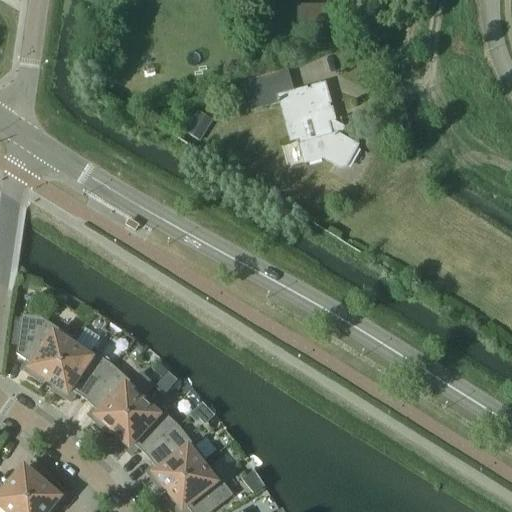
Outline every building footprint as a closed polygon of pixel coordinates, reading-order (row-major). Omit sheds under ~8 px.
[(330,31),(330,6),(298,6),(298,31),(330,31)] [(287,68),(243,80),(252,110),(279,103),(289,141),(298,139),(304,162),(305,166),(321,162),(339,172),(345,169),(357,147),(337,136),(330,138),(325,122),(335,119),(331,106),(329,107),(324,85),(309,89),(309,90),(308,91),(307,87),(293,91),(287,68)] [(195,117),(184,134),(198,143),(209,126),(195,117)] [(20,317),(19,320),(12,319),(8,347),(16,348),(14,356),(31,367),(25,375),(39,384),(41,381),(46,385),(74,343),(39,319),(20,317)] [(111,368),(74,343),(46,385),(52,388),(50,391),(63,400),(69,392),(84,402),(111,368)] [(161,365),(152,374),(160,382),(169,372),(161,365)] [(144,398),(111,368),(84,402),(98,415),(91,422),(103,433),(106,431),(110,435),(144,398)] [(177,429),(144,398),(110,435),(115,439),(113,442),(125,453),(132,446),(145,458),(177,429)] [(205,464),(177,429),(145,458),(157,473),(149,479),(159,492),(162,490),(166,495),(205,464)] [(187,511),(212,511),(231,497),(205,464),(166,495),(170,500),(167,502),(174,511),(181,511),(185,509),(187,511)] [(17,511),(42,483),(30,473),(28,475),(22,470),(0,495),(0,510),(2,511),(17,511)] [(48,511),(58,501),(52,495),(53,493),(42,483),(17,511),(48,511)]
